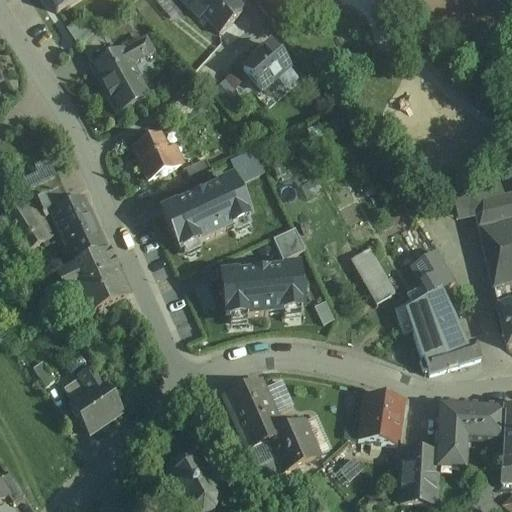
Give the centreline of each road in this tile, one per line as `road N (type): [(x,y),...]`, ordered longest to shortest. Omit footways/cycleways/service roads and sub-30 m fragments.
road 1 (residential): [(187,387),(253,361),(306,360),(424,393),(511,389)]
road 2 (residential): [(187,387),(50,94)]
road 3 (residential): [(61,511),(134,429),(187,387)]
